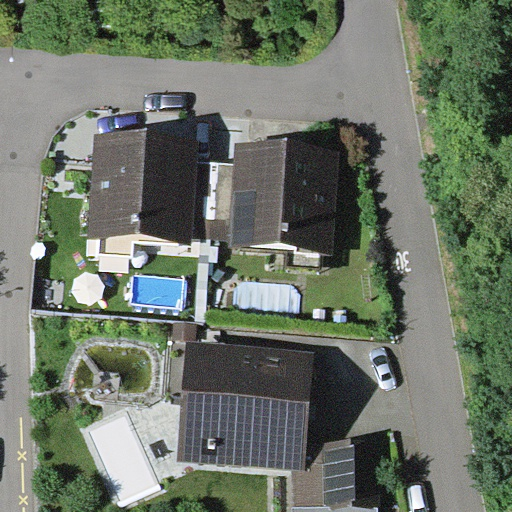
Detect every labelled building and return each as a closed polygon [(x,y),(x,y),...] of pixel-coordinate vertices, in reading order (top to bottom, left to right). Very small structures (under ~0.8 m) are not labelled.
[(134,240),(192,244),(192,238),(198,161),(200,138),(95,130),(87,237),(99,238),(134,240)] [(333,253),(339,150),(236,143),(235,164),(229,241),(229,246),(333,253)] [(235,164),(198,161),(192,238),(229,241),(235,164)] [(132,255),(134,240),(99,238),(97,253),(132,255)] [(186,342),(195,342),(197,325),(174,323),(173,340),(186,342)] [(306,444),(314,351),(195,342),(186,342),(177,461),(292,470),(304,471),(306,444)] [(378,442),(306,444),(304,471),(292,470),(293,509),(377,508),(380,508),(378,442)]
